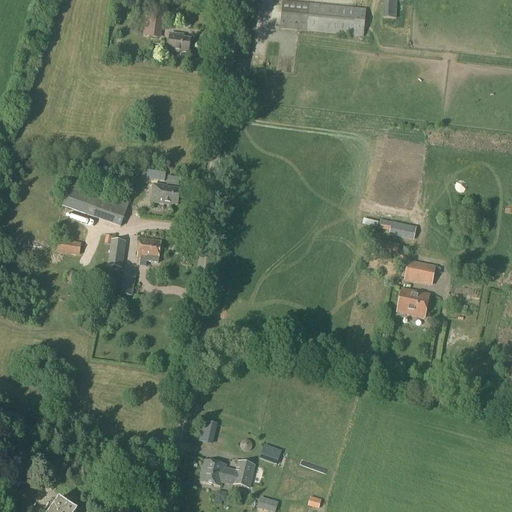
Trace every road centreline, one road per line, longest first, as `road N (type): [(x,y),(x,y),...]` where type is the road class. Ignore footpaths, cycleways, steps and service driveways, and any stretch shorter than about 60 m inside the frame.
road 1 (unclassified): [(191,333),(234,0)]
road 2 (unclassified): [(511,420),(191,333)]
road 3 (unclassified): [(166,511),(191,333)]
